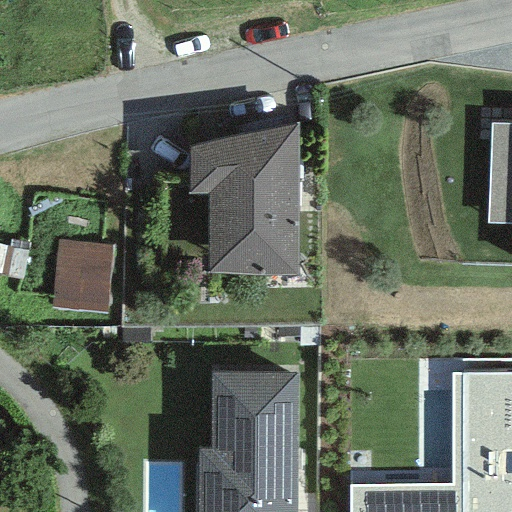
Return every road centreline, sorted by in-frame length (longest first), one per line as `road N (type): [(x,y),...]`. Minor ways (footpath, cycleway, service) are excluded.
road 1 (unclassified): [(511,15),(0,124)]
road 2 (unclassified): [(0,368),(50,424),(72,511)]
